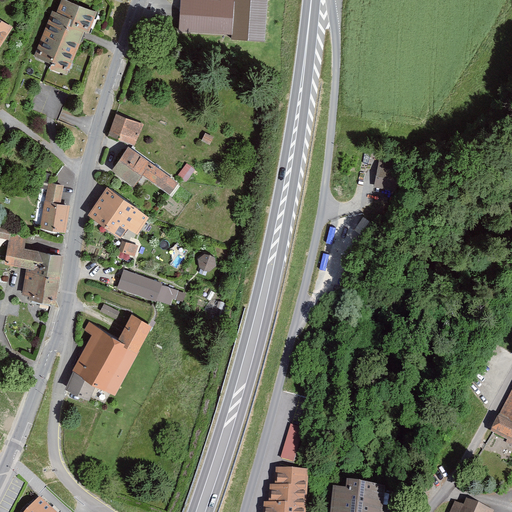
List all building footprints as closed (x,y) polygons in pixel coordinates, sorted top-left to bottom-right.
[(54,12),(37,54),(53,61),(51,65),(67,71),(84,27),(89,29),(95,12),(65,0),(62,0),(58,13),(54,12)] [(233,32),(235,2),(207,0),(182,0),(180,29),(233,32)] [(264,41),(266,0),(235,0),(235,2),(233,32),(233,39),(264,41)] [(0,42),(10,27),(0,20),(0,42)] [(144,125),(116,114),(108,135),(136,146),(144,125)] [(178,183),(128,148),(112,170),(135,186),(142,175),(170,195),(178,183)] [(187,161),(179,173),(187,179),(196,167),(187,161)] [(401,166),(381,163),(377,188),(397,192),(401,166)] [(61,186),(50,184),(43,226),(63,230),(67,207),(58,205),(61,186)] [(149,218),(107,188),(89,212),(122,236),(128,227),(138,233),(149,218)] [(0,238),(12,239),(12,231),(13,227),(0,225),(0,238)] [(26,293),(32,294),(32,297),(54,300),(60,256),(23,251),(25,233),(12,231),(12,239),(8,263),(30,266),(26,293)] [(136,254),(139,243),(125,239),(122,250),(136,254)] [(205,254),(198,261),(201,269),(210,272),(217,266),(214,257),(205,254)] [(124,271),(118,288),(157,301),(163,284),(124,271)] [(105,302),(101,310),(116,317),(120,309),(105,302)] [(120,341),(91,325),(88,329),(95,333),(75,370),(95,381),(114,391),(149,326),(133,317),(120,341)] [(95,381),(75,370),(68,387),(88,397),(95,381)] [(511,399),(496,431),(511,438),(511,399)] [(284,446),(281,456),(294,461),(298,451),(284,446)] [(303,511),(306,474),(278,472),(277,490),(272,489),(271,507),(267,507),(266,511),(303,511)] [(381,511),(384,487),(347,483),(346,492),(332,490),(330,511),(381,511)] [(63,511),(39,492),(22,511),(63,511)]
